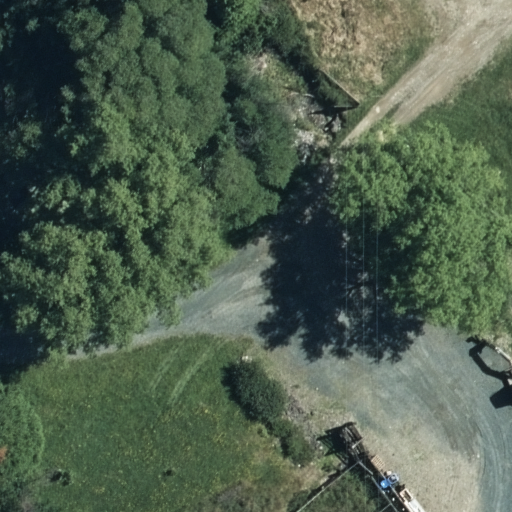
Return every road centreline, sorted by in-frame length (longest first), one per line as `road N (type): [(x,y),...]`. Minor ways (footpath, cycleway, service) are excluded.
road 1 (track): [(511,0),(400,116),(291,250),(227,301),(93,341),(0,348)]
road 2 (track): [(291,250),(317,327),(460,405),(506,461),(480,511)]
